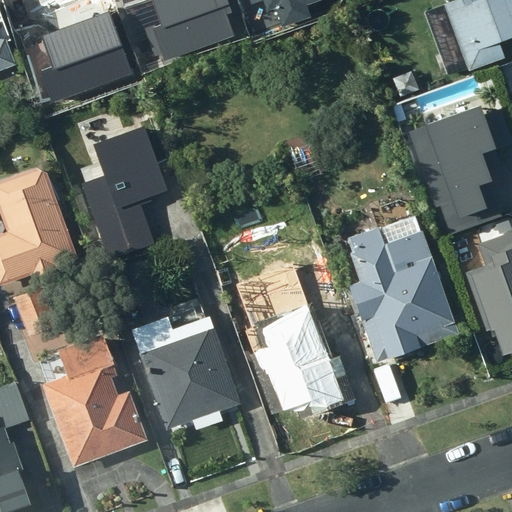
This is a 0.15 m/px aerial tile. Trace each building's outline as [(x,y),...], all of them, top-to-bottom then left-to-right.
[(147,0),(158,27),(150,30),(162,62),(228,38),(221,18),(228,15),(222,0),(147,0)] [(321,0),(260,0),(265,14),(273,11),(280,30),(309,20),(305,7),(322,1),(321,0)] [(511,0),(453,0),(445,3),(469,71),(505,58),(500,42),(511,37),(511,0)] [(131,75),(108,11),(44,33),(56,65),(41,70),(53,103),(131,75)] [(0,70),(16,65),(6,36),(0,37),(0,70)] [(477,109),(423,127),(447,198),(435,203),(446,235),(497,217),(481,170),(496,165),(491,151),(509,145),(497,111),(479,117),(477,109)] [(108,178),(87,185),(113,257),(150,243),(135,202),(148,197),(147,192),(162,187),(137,119),(124,124),(120,131),(123,136),(97,146),(108,178)] [(0,283),(33,274),(34,278),(57,270),(56,266),(76,259),(46,173),(36,167),(0,178),(0,283)] [(459,333),(417,214),(349,238),(354,252),(351,253),(361,281),(349,285),(351,292),(347,293),(356,317),(360,315),(377,362),(459,333)] [(482,271),(467,277),(497,356),(511,350),(511,230),(473,245),(482,271)] [(352,329),(316,232),(232,263),(241,287),(230,291),(243,327),(287,312),(291,325),(322,313),(331,337),(352,329)] [(64,319),(50,280),(17,293),(31,332),(64,319)] [(194,306),(132,329),(167,429),(192,420),(195,429),(216,422),(213,413),(241,403),(210,316),(199,320),(194,306)] [(47,383),(43,385),(74,468),(148,441),(130,392),(118,396),(111,377),(119,375),(103,334),(59,350),(61,356),(40,363),(47,383)] [(0,511),(15,511),(33,506),(7,428),(30,420),(18,381),(0,386),(0,511)]
